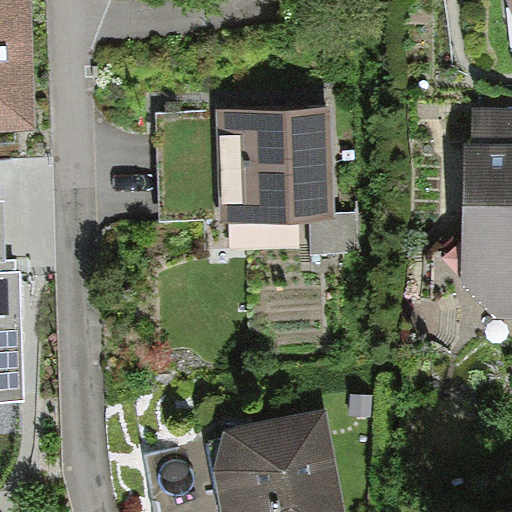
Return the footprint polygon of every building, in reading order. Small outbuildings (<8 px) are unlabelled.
[(0,0),(0,117),(30,117),(28,0),(0,0)] [(466,130),(464,279),(496,313),(511,312),(511,103),(473,103),(474,130),(466,130)] [(327,111),(159,117),(163,221),(314,216),(315,257),(358,255),(357,229),(331,230),(327,111)] [(0,390),(23,390),(19,280),(18,252),(3,252),(1,190),(0,190),(0,390)] [(341,511),(326,405),(226,420),(222,438),(146,449),(158,511),(341,511)]
